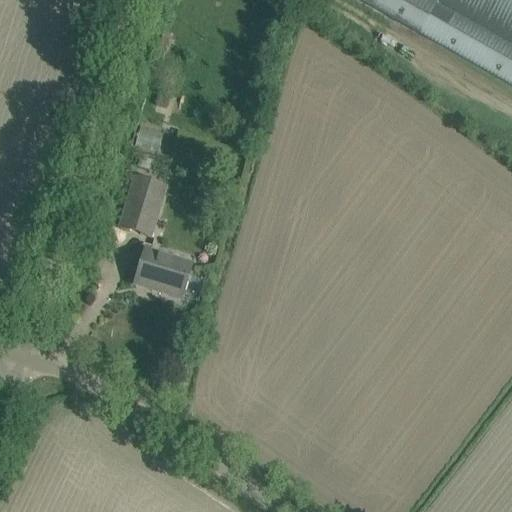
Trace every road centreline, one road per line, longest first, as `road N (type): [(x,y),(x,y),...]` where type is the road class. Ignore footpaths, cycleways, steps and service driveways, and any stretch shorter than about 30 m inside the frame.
road 1 (unclassified): [(24,358),(126,0)]
road 2 (unclassified): [(286,511),(93,383),(24,358)]
